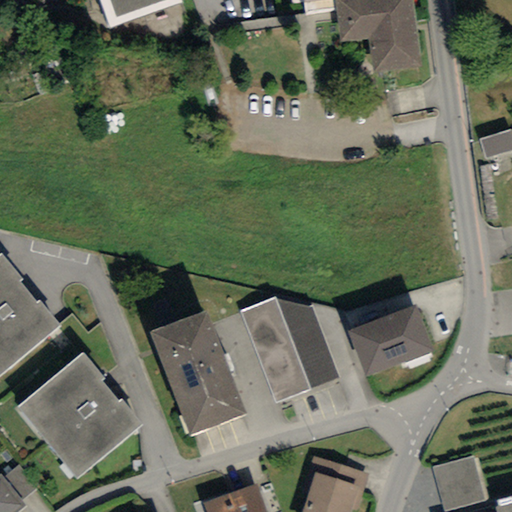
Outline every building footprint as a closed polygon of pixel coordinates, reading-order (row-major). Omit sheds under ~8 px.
[(7,0),(10,9),(36,0),(7,0)] [(89,0),(90,1),(93,0),(99,0),(109,27),(184,0),(89,0)] [(335,0),(340,43),(370,39),(374,72),(420,66),(412,0),(335,0)] [(511,138),(482,147),(488,165),(511,158),(511,138)] [(0,254),(0,376),(61,326),(39,300),(37,302),(20,282),(22,280),(0,254)] [(240,312),(274,403),(309,391),(275,299),(240,312)] [(309,391),(340,379),(312,306),(275,299),(309,391)] [(415,305),(348,332),(365,377),(433,351),(415,305)] [(208,310),(149,332),(189,436),(247,414),(208,310)] [(82,353),(17,407),(77,479),(143,426),(121,399),(119,402),(101,381),(104,379),(82,353)] [(313,457),(306,479),(311,481),(301,511),(350,511),(351,510),(356,511),(368,474),(313,457)] [(474,457),(432,468),(442,511),(444,511),(485,502),(474,457)] [(19,465),(3,478),(22,501),(38,488),(19,465)] [(0,474),(0,511),(19,511),(26,507),(22,501),(3,478),(0,474)] [(205,511),(265,511),(256,484),(202,503),(205,511)] [(511,511),(511,502),(494,507),(495,511),(511,511)]
